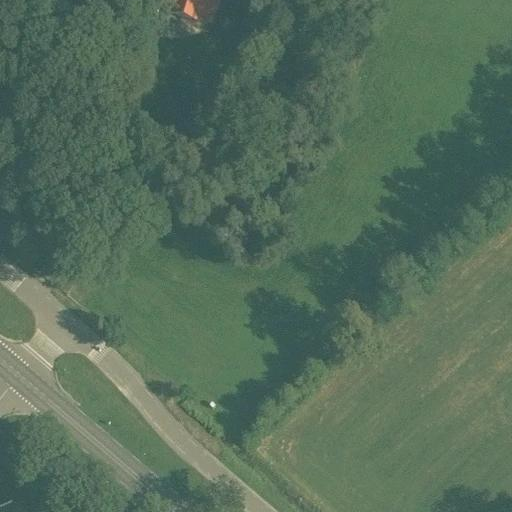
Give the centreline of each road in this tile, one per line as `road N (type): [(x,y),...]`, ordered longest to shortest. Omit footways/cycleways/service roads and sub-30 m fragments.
road 1 (unknown): [(31,306),(83,216),(81,85),(124,0)]
road 2 (unclassified): [(278,511),(51,324)]
road 3 (primary): [(177,511),(22,378)]
